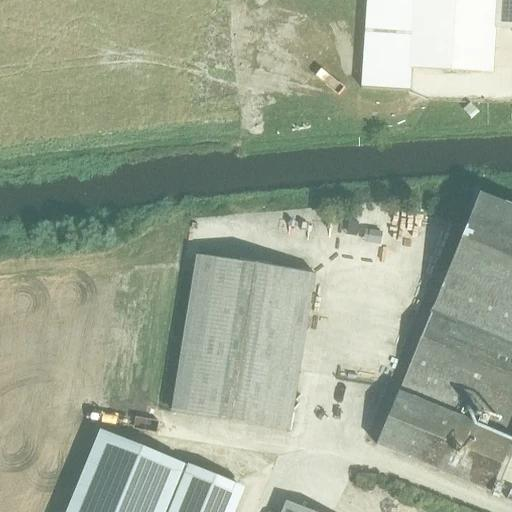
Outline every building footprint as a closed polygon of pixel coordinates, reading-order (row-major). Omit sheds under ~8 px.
[(491,67),(493,26),(494,0),(364,0),(359,87),(409,90),(410,62),(491,67)] [(511,0),(494,0),(493,26),(511,26),(511,0)] [(432,315),(511,346),(511,248),(466,230),(432,315)] [(287,431),(314,274),(199,256),(172,413),(287,431)] [(511,346),(432,315),(400,395),(511,439),(511,346)] [(511,446),(511,444),(511,439),(400,395),(379,448),(493,493),(507,458),(511,459),(511,446)] [(69,511),(236,511),(243,495),(101,436),(69,511)]
